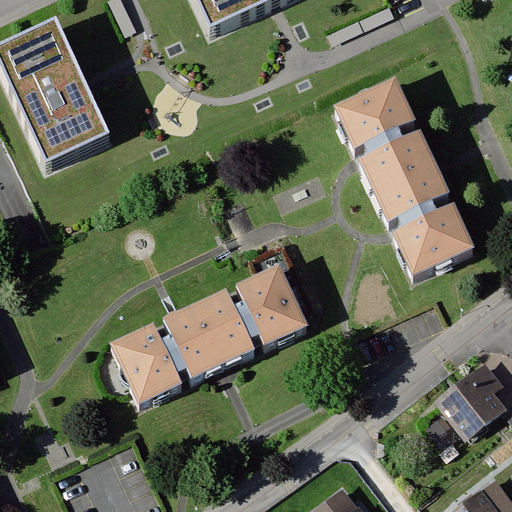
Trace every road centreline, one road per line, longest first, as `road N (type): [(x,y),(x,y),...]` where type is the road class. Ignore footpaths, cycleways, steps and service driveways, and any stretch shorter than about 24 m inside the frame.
road 1 (residential): [(343,433),(489,320)]
road 2 (residential): [(234,511),(343,433)]
